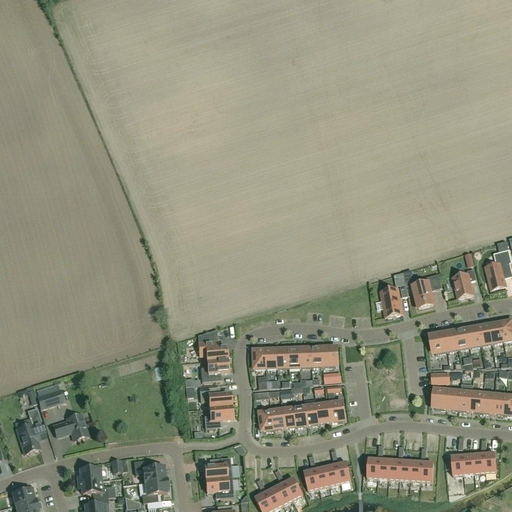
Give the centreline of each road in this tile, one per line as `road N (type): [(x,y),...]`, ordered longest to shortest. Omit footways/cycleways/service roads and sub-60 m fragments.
road 1 (residential): [(243,441),(239,360),(247,337),(313,329),(366,335),(511,303)]
road 2 (residential): [(243,441),(262,452),(314,449),(386,428),(511,436)]
road 3 (residential): [(175,452),(159,448),(48,469)]
